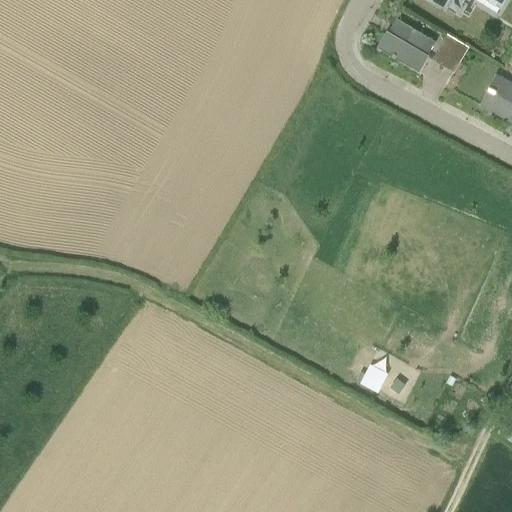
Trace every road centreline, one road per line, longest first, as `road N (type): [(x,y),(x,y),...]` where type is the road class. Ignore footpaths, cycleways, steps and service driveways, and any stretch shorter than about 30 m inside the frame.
road 1 (track): [(472,458),(296,376),(145,290),(86,273),(19,268)]
road 2 (residential): [(511,153),(359,73),(349,33),(362,0)]
road 3 (track): [(444,511),(511,380)]
